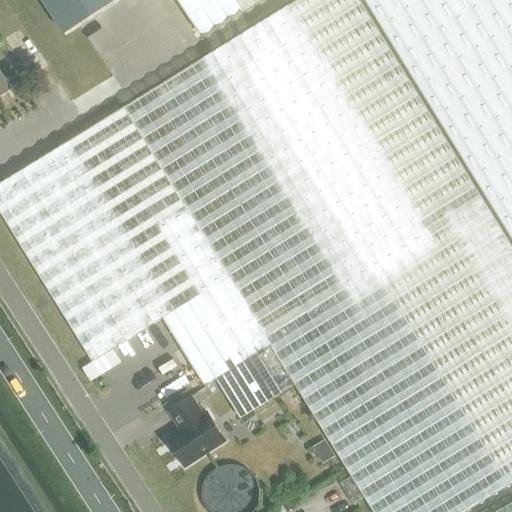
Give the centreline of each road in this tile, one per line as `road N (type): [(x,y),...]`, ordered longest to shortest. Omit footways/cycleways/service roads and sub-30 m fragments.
road 1 (unclassified): [(154,511),(0,270)]
road 2 (secondary): [(107,511),(0,345)]
